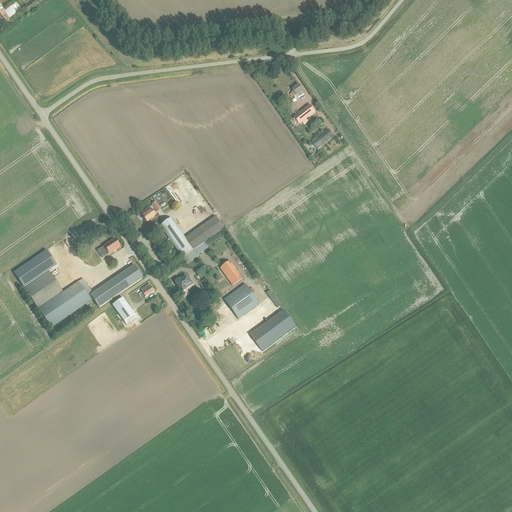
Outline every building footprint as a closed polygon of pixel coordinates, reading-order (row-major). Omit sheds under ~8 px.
[(0,3),(0,14),(5,21),(21,10),(16,3),(5,11),(0,3)] [(299,98),(304,94),(298,86),(293,90),(294,92),(292,93),(295,97),(297,96),(299,98)] [(310,106),(294,118),(299,125),(303,123),(304,125),(308,122),(307,120),(316,113),(310,106)] [(328,129),(312,142),(318,150),(334,137),(328,129)] [(157,212),(160,210),(155,202),(152,205),(157,212)] [(141,214),(147,222),(155,216),(150,208),(141,214)] [(205,243),(207,241),(225,229),(216,217),(185,239),(171,219),(160,227),(183,258),(194,251),(205,243)] [(115,239),(97,251),(102,258),(120,247),(115,239)] [(194,251),(183,259),(186,264),(205,250),(208,248),(205,243),(194,251)] [(14,273),(13,273),(19,282),(23,287),(24,288),(25,288),(57,266),(47,251),(14,273)] [(233,286),(242,279),(230,261),(220,269),(233,286)] [(50,273),(25,290),(39,310),(52,329),(94,301),(99,308),(143,279),(134,266),(93,294),(83,279),(68,290),(63,293),(50,273)] [(180,280),(179,279),(175,282),(182,293),(186,290),(185,288),(191,284),(186,277),(180,280)] [(145,298),(154,292),(149,284),(145,287),(141,289),(143,292),(139,295),(141,297),(144,295),(145,298)] [(239,320),(259,305),(245,285),(224,300),(239,320)] [(266,294),(277,308),(281,306),(270,291),(266,294)] [(202,301),(208,297),(205,292),(198,297),(202,301)] [(112,306),(121,318),(127,326),(137,318),(122,298),(112,306)] [(216,321),(219,319),(213,310),(210,313),(216,321)] [(265,325),(250,336),(254,341),(262,352),(276,342),(290,332),(296,327),(291,319),(284,311),(282,313),(265,325)]
